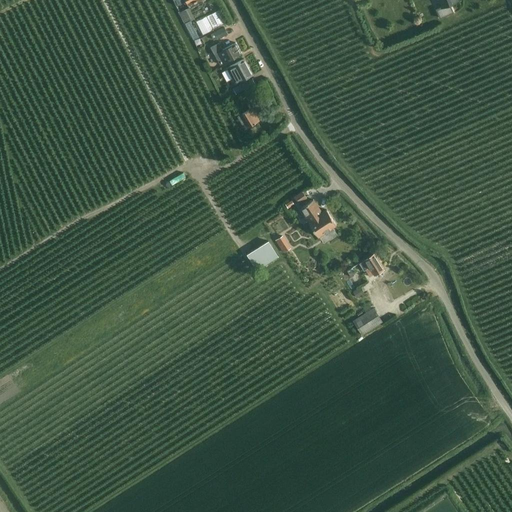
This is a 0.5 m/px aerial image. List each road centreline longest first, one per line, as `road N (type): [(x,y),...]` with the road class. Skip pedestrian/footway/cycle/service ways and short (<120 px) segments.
road 1 (unclassified): [(511,419),(430,272),(334,179),(290,113)]
road 2 (track): [(163,177),(0,268)]
road 3 (residential): [(290,113),(231,0)]
